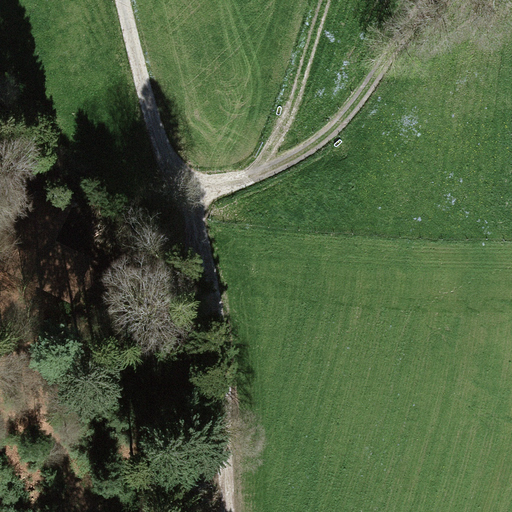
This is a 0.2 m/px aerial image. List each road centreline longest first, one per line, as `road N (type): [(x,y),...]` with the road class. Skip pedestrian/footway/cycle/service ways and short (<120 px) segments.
road 1 (track): [(226,511),(218,347),(196,187)]
road 2 (track): [(126,0),(170,167),(196,187),(233,186),(253,174)]
road 3 (track): [(253,174),(309,147),(348,113),(428,0)]
road 4 (track): [(253,174),(287,108),(322,0)]
